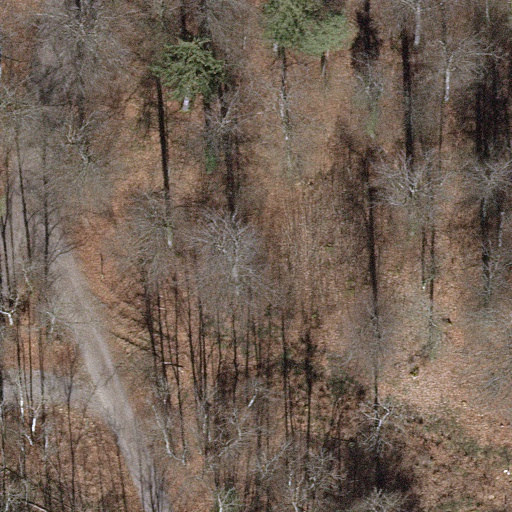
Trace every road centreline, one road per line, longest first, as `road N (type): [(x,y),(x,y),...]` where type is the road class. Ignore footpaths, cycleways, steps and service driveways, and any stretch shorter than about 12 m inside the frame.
road 1 (track): [(35,271),(122,0)]
road 2 (track): [(127,511),(35,271)]
